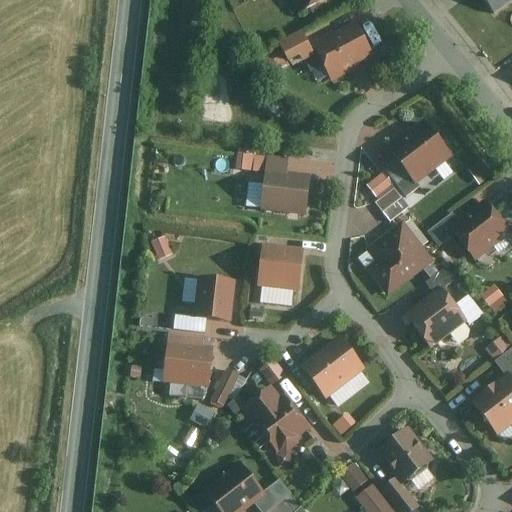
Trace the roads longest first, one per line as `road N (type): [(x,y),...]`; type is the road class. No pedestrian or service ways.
road 1 (tertiary): [(132,0),(75,511)]
road 2 (residential): [(461,52),(360,123),(336,268),(345,300)]
road 3 (residential): [(345,300),(500,488),(503,499),(491,511)]
